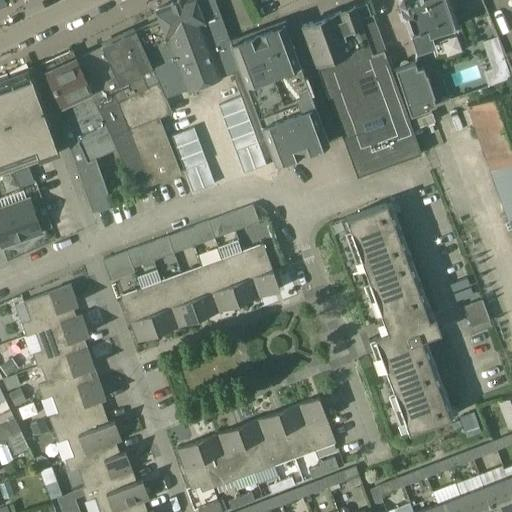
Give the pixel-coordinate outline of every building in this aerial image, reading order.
[(166,101),(166,100),(187,91),(221,79),(233,75),(240,72),(230,45),(213,0),(185,0),(156,10),(160,21),(136,32),(166,101)] [(396,0),(398,2),(405,24),(407,22),(417,52),(435,46),(433,42),(437,41),(435,34),(458,26),(449,0),(396,0)] [(311,22),(302,26),(357,176),(421,152),(366,3),(355,7),(355,6),(339,12),(339,13),(312,23),(311,22)] [(230,45),(240,72),(233,75),(238,89),(243,103),(248,116),(253,129),(258,142),(259,143),(266,141),(274,164),(327,144),(283,25),(230,45)] [(166,100),(166,101),(136,32),(101,47),(117,85),(109,88),(115,102),(116,101),(123,116),(103,124),(114,147),(135,191),(181,173),(160,120),(173,114),(166,100)] [(489,66),(502,62),(495,36),(482,39),(489,66)] [(101,47),(75,59),(97,111),(103,124),(123,116),(116,101),(115,102),(109,88),(117,85),(101,47)] [(95,157),(114,147),(103,124),(97,111),(75,59),(45,72),(67,123),(62,125),(85,192),(105,184),(95,157)] [(417,68),(414,61),(395,68),(410,114),(431,108),(430,106),(435,104),(433,97),(434,96),(427,73),(425,73),(423,66),(417,68)] [(0,175),(59,154),(53,137),(34,75),(22,74),(0,81),(0,175)] [(508,217),(511,215),(511,89),(467,105),(508,217)] [(241,97),(218,105),(222,116),(245,108),(241,97)] [(245,108),(222,116),(227,128),(249,119),(245,108)] [(249,119),(227,128),(231,139),(253,131),(249,119)] [(194,127),(171,136),(175,147),(198,138),(194,127)] [(253,131),(231,139),(235,150),(246,146),(257,142),(253,131)] [(198,138),(175,147),(180,158),(202,150),(198,138)] [(257,142),(246,146),(255,169),(266,164),(257,142)] [(246,146),(235,150),(243,173),(255,169),(246,146)] [(202,150),(180,158),(184,169),(195,165),(206,161),(202,150)] [(206,161),(195,165),(203,188),(214,183),(206,161)] [(195,165),(184,169),(192,192),(203,188),(195,165)] [(28,166),(13,172),(18,187),(34,181),(28,166)] [(112,205),(105,184),(85,192),(92,211),(103,209),(112,205)] [(0,243),(1,247),(41,234),(29,200),(0,209),(0,243)] [(428,319),(385,204),(345,218),(349,230),(343,232),(355,262),(360,260),(368,282),(362,284),(374,314),(379,312),(387,333),(368,340),(379,372),(385,370),(393,391),(387,393),(398,423),(404,421),(408,432),(448,418),(420,340),(439,332),(434,317),(428,319)] [(237,211),(227,215),(233,231),(243,228),(237,211)] [(227,215),(218,218),(224,235),(233,231),(227,215)] [(193,246),(213,239),(207,222),(186,229),(193,246)] [(186,229),(177,233),(184,250),(193,246),(186,229)] [(154,241),(146,244),(152,261),(153,261),(160,258),(154,241)] [(146,244),(136,248),(142,265),(144,269),(154,265),(152,261),(146,244)] [(262,244),(241,252),(258,298),(279,290),(262,244)] [(237,305),(258,298),(241,252),(221,260),(237,305)] [(113,256),(102,260),(109,281),(121,277),(113,256)] [(217,313),(237,305),(221,260),(200,267),(217,313)] [(197,320),(217,313),(200,267),(180,274),(197,320)] [(160,282),(177,328),(197,320),(180,274),(160,282)] [(452,292),(469,285),(466,278),(450,284),(452,292)] [(156,335),(177,328),(160,282),(140,289),(156,335)] [(26,336),(76,317),(72,306),(77,304),(70,285),(23,302),(30,320),(21,323),(25,335),(26,336)] [(473,295),(470,287),(453,294),(456,301),(473,295)] [(156,335),(140,289),(119,297),(136,343),(156,335)] [(489,320),(481,299),(463,306),(471,327),(489,320)] [(26,336),(25,335),(23,336),(30,355),(32,354),(37,366),(40,365),(87,347),(83,337),(89,335),(81,315),(76,317),(26,336)] [(87,347),(40,365),(45,382),(43,383),(44,384),(38,386),(42,398),(51,395),(51,396),(93,380),(88,369),(94,367),(87,347)] [(0,361),(0,366),(5,373),(17,365),(9,355),(0,361)] [(93,380),(51,396),(57,414),(49,417),(54,429),(104,411),(100,399),(105,397),(98,378),(93,380)] [(20,388),(9,393),(14,403),(15,405),(25,400),(24,398),(20,388)] [(511,394),(497,401),(507,428),(511,426),(511,394)] [(297,405),(314,451),(335,443),(318,397),(297,405)] [(314,451),(297,405),(277,412),(294,458),(314,451)] [(104,411),(54,429),(58,441),(55,442),(61,459),(65,458),(65,459),(115,441),(115,442),(121,440),(114,421),(108,423),(104,411)] [(294,458),(277,412),(257,420),(273,466),(294,458)] [(8,440),(22,433),(14,418),(0,425),(0,442),(8,439),(8,440)] [(43,420),(31,424),(35,435),(47,430),(43,420)] [(273,466),(257,420),(236,427),(253,473),(273,466)] [(451,423),(453,429),(461,426),(459,420),(451,423)] [(233,481),(253,473),(236,427),(216,435),(233,481)] [(511,432),(492,440),(496,450),(511,443),(511,432)] [(29,446),(22,433),(8,440),(14,453),(29,446)] [(196,442),(213,488),(233,481),(216,435),(196,442)] [(492,440),(469,449),(473,458),(496,450),(492,440)] [(115,441),(65,459),(70,473),(79,470),(84,485),(81,486),(82,488),(132,470),(125,451),(119,453),(115,442),(115,441)] [(201,492),(213,488),(196,442),(175,450),(190,490),(199,487),(201,492)] [(473,458),(469,449),(446,458),(449,467),(473,458)] [(47,465),(49,464),(47,458),(41,455),(36,457),(39,467),(47,465)] [(319,466),(322,474),(338,468),(334,457),(318,463),(319,466)] [(449,467),(446,458),(423,467),(426,476),(449,467)] [(50,464),(49,464),(47,465),(39,467),(38,468),(44,483),(55,479),(50,464)] [(511,464),(503,468),(507,479),(511,491),(511,464)] [(356,465),(324,477),(327,486),(329,485),(331,490),(340,486),(338,481),(347,478),(350,487),(362,483),(356,465)] [(311,478),(322,474),(319,466),(308,470),(311,478)] [(484,488),(507,479),(503,468),(502,466),(479,475),(484,488)] [(423,467),(399,476),(403,485),(426,476),(423,467)] [(132,470),(82,488),(84,495),(87,501),(96,498),(100,511),(109,511),(148,498),(142,480),(136,482),(132,470)] [(456,484),(461,497),(484,488),(479,475),(456,484)] [(279,481),(282,489),(294,485),(291,476),(279,481)] [(403,485),(399,476),(369,488),(375,505),(384,502),(380,493),(392,489),(403,485)] [(324,477),(301,486),(304,495),(327,486),(324,477)] [(484,488),(493,511),(509,511),(511,511),(511,491),(507,479),(484,488)] [(271,494),(282,489),(279,481),(268,485),(271,494)] [(9,482),(0,484),(0,487),(4,498),(13,495),(9,482)] [(304,495),(301,486),(277,495),(281,504),(304,495)] [(82,488),(56,497),(59,504),(84,495),(82,488)] [(466,511),(493,511),(484,488),(461,497),(466,511)] [(251,492),(239,496),(242,505),(254,500),(251,492)] [(259,511),(281,504),(277,495),(254,504),(257,511),(259,511)] [(242,505),(239,496),(227,500),(230,509),(242,505)] [(440,511),(466,511),(461,497),(438,506),(440,511)] [(153,511),(153,510),(148,511),(147,511),(143,501),(149,499),(148,498),(109,511),(153,511)] [(221,511),(217,500),(197,508),(198,511),(221,511)] [(389,511),(411,511),(408,503),(389,510),(389,511)]
